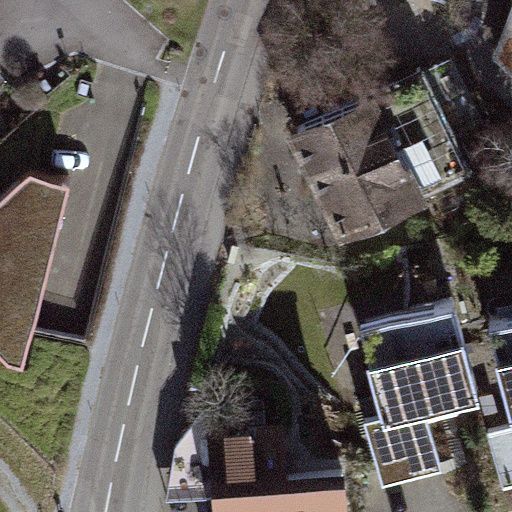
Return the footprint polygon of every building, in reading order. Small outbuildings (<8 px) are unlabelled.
[(430,80),(389,100),(431,178),(470,161),(430,80)] [(384,88),(292,130),(347,238),(439,193),(431,178),(389,100),(384,88)] [(70,182),(34,172),(0,201),(0,355),(9,366),(26,369),(36,329),(58,234),(70,182)] [(452,295),(365,321),(392,410),(369,417),(390,487),(449,470),(429,405),(480,390),(452,295)] [(511,301),(484,310),(508,392),(511,409),(511,301)] [(511,485),(511,412),(475,423),(494,491),(511,485)] [(288,417),(212,424),(215,468),(218,511),(353,511),(350,466),(295,470),(288,417)] [(218,511),(215,468),(183,468),(174,511),(218,511)]
